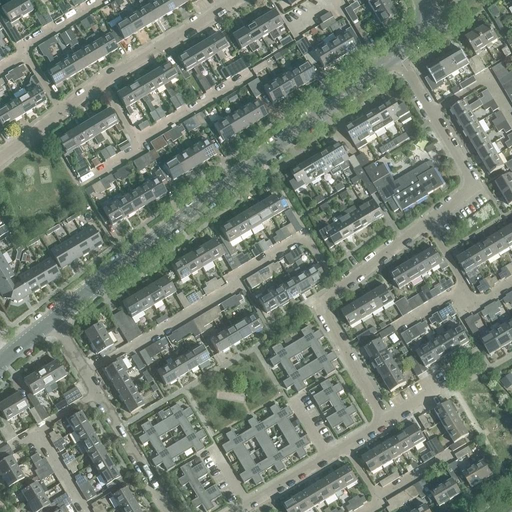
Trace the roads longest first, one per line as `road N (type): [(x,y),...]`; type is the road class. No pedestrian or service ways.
road 1 (tertiary): [(52,317),(398,52)]
road 2 (residential): [(86,374),(237,286),(240,273),(297,241),(311,245),(340,290)]
road 3 (residential): [(347,445),(384,420),(321,312),(340,290)]
road 4 (residential): [(100,83),(237,0)]
road 5 (residential): [(430,223),(473,177),(433,113)]
road 6 (residential): [(166,511),(97,394)]
road 7 (residential): [(141,147),(148,135),(243,78)]
